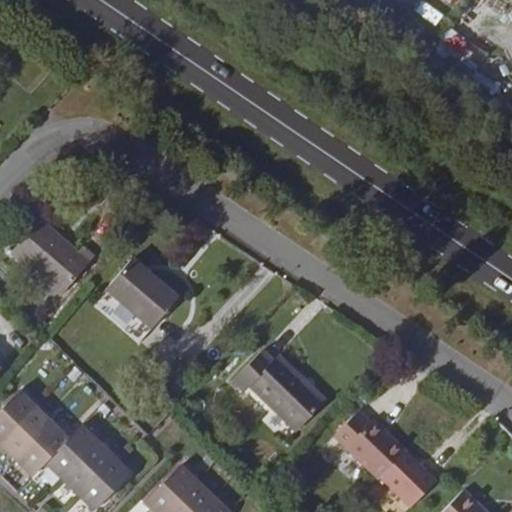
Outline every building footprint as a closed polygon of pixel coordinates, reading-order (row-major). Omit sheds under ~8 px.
[(51,284),(86,244),(73,233),(66,240),(29,209),(1,243),(51,284)] [(92,283),(138,323),(163,292),(117,254),(92,283)] [(233,382),(237,378),(284,421),(311,392),(265,349),(261,353),(249,342),(221,371),(233,382)] [(33,460),(82,507),(118,468),(69,422),(57,435),(6,387),(0,393),(0,452),(21,472),(33,460)] [(358,413),(348,403),(323,429),(367,471),(394,442),(361,410),(358,413)] [(210,511),(216,506),(167,459),(132,496),(148,511),(210,511)] [(467,498),(453,484),(425,511),(471,511),(462,503),(467,498)] [(462,503),(471,511),(481,511),(467,498),(462,503)]
